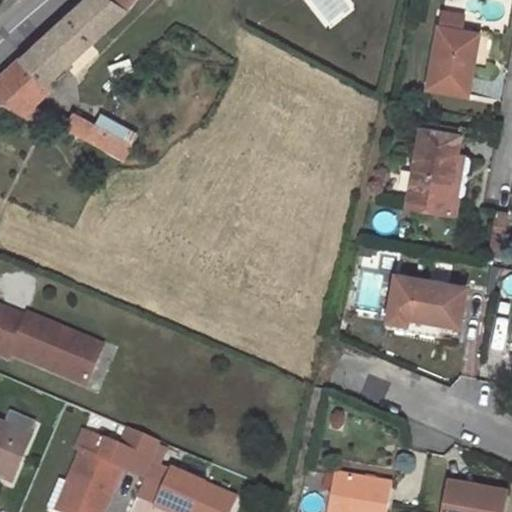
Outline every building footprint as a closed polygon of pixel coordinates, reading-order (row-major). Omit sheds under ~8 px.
[(83,0),(0,76),(0,100),(42,125),(49,114),(32,103),(49,85),(47,83),(122,14),(134,0),(83,0)] [(438,27),(457,30),(460,16),(441,12),(438,27)] [(426,88),(466,96),(478,34),(457,30),(438,27),(426,88)] [(128,59),(108,66),(112,78),(132,70),(128,59)] [(52,122),(106,150),(119,126),(99,114),(95,123),(72,112),(69,119),(60,115),(59,118),(55,116),(52,122)] [(119,126),(106,150),(124,160),(136,136),(119,126)] [(419,128),(408,190),(416,191),(413,206),(452,214),(456,195),(459,196),(462,193),(464,183),(462,179),(459,179),(460,172),(463,173),(466,171),(469,159),(466,155),(456,153),(460,136),(419,128)] [(413,206),(416,191),(408,190),(405,205),(413,206)] [(467,287),(394,274),(386,320),(387,321),(386,328),(434,337),(437,323),(459,326),(467,287)] [(11,356),(85,387),(96,359),(84,354),(89,342),(28,317),(26,321),(0,310),(0,356),(10,360),(11,356)] [(101,347),(89,342),(84,354),(96,359),(101,347)] [(29,435),(0,422),(0,466),(13,472),(29,435)] [(62,510),(66,511),(102,511),(123,466),(145,476),(152,460),(160,441),(128,428),(121,445),(83,430),(76,447),(81,450),(68,481),(73,484),(62,510)] [(157,505),(172,469),(152,460),(145,476),(137,496),(157,505)] [(0,474),(10,479),(13,472),(0,466),(0,474)] [(229,511),(236,497),(172,469),(157,505),(171,511),(229,511)] [(386,511),(391,485),(334,476),(327,511),(386,511)] [(56,508),(62,510),(73,484),(68,481),(56,508)] [(502,511),(506,496),(448,485),(443,511),(502,511)]
